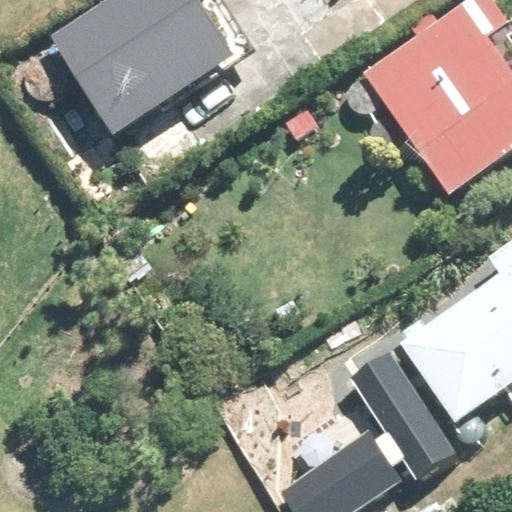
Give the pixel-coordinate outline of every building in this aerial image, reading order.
[(214,0),(116,0),(59,38),(123,133),(250,49),(214,0)] [(434,11),(415,26),(421,33),(370,71),(458,194),(511,153),(511,54),(497,33),(511,21),(511,13),(501,0),(468,0),(441,20),(434,11)] [(352,118),(357,121),(363,122),(369,122),(375,119),(379,115),(382,110),(383,104),(382,98),(380,92),(375,88),(370,85),(364,84),(357,86),(352,89),(348,94),(345,100),(346,107),(348,113),(352,118)] [(311,110),(289,124),(301,140),(322,126),(311,110)] [(376,154),(382,157),(388,158),(394,158),(399,155),(404,151),(407,146),(408,140),(407,134),(404,128),(400,124),(394,121),(388,120),(382,122),(376,125),(372,130),(370,136),(370,143),(372,149),(376,154)] [(511,244),(494,258),(503,270),(408,342),(464,422),(511,386),(511,244)] [(295,299),(278,309),(285,321),(302,311),(295,299)]
